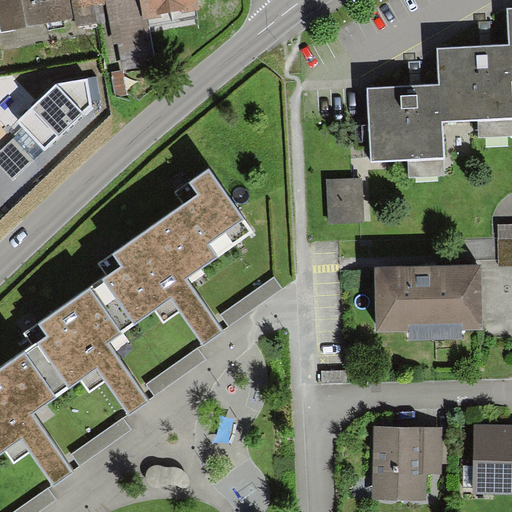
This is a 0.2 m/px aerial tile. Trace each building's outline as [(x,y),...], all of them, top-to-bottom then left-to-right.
[(0,0),(0,46),(50,39),(47,22),(76,17),(72,0),(0,0)] [(72,0),(76,17),(76,27),(108,21),(113,45),(118,44),(123,72),(155,66),(148,30),(146,30),(139,0),(72,0)] [(148,30),(201,18),(197,0),(139,0),(146,30),(148,30)] [(504,50),(506,84),(511,83),(511,12),(501,13),(504,50)] [(436,89),(438,125),(508,121),(506,84),(504,50),(485,51),(434,54),(436,89)] [(57,85),(18,122),(46,150),(87,110),(91,106),(86,80),(57,85)] [(438,125),(436,89),(416,90),(364,93),(368,164),(440,160),(438,125)] [(35,162),(14,140),(0,153),(0,168),(13,182),(35,162)] [(254,232),(210,169),(177,192),(186,204),(99,265),(108,278),(139,322),(157,309),(161,316),(165,321),(180,311),(200,340),(204,345),(222,333),(210,316),(191,288),(185,280),(236,245),(254,232)] [(355,185),(322,186),(323,227),(356,226),(355,185)] [(511,225),(497,226),(498,268),(511,267),(511,225)] [(481,275),(378,276),(378,335),(482,335),(481,275)] [(107,344),(139,322),(108,278),(40,326),(27,335),(35,346),(25,353),(57,398),(82,381),(86,387),(90,392),(106,382),(126,411),(130,416),(148,403),(135,385),(111,351),(107,344)] [(273,279),(222,314),(230,325),(281,290),(273,279)] [(199,348),(147,384),(155,396),(208,360),(199,348)] [(31,416),(57,398),(25,353),(0,370),(0,455),(7,451),(10,456),(15,463),(30,453),(49,480),(53,487),(72,474),(60,457),(35,422),(31,416)] [(122,421),(72,456),(79,466),(130,431),(122,421)] [(511,432),(467,431),(465,500),(511,501),(511,432)] [(436,433),(366,434),(367,507),(420,506),(419,480),(436,480),(436,433)] [(157,466),(152,468),(147,472),(146,478),(148,484),(151,489),(157,491),(162,491),(167,488),(173,487),(180,489),(184,490),(189,489),(191,485),(190,479),(186,474),(182,471),(177,469),(174,469),(170,469),(165,469),(162,468),(157,466)] [(48,488),(14,511),(37,511),(56,499),(48,488)]
